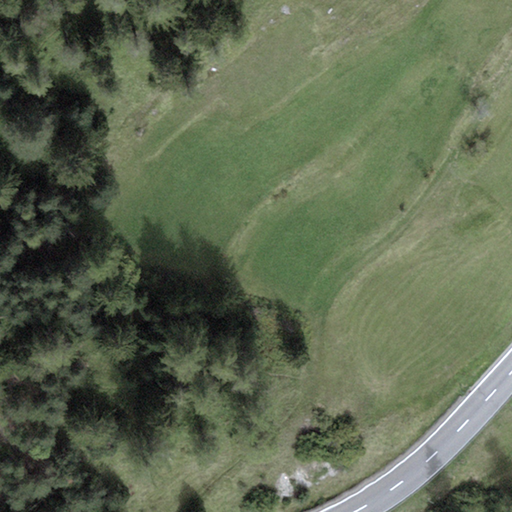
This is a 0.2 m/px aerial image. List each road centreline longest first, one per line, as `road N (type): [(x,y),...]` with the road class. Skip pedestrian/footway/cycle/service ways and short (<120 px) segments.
road 1 (track): [(511,74),(405,230),(355,273),(323,322),(317,364),(294,410),(180,511)]
road 2 (secondary): [(511,375),(413,473),(353,511)]
